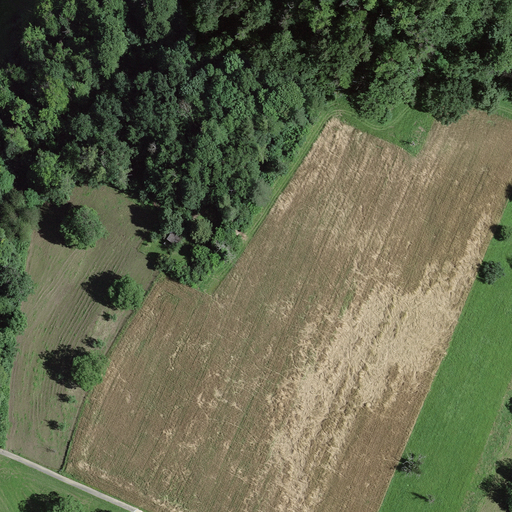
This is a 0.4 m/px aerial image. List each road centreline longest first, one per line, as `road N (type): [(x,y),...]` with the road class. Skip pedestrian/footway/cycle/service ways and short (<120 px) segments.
road 1 (track): [(0,221),(88,110),(262,0)]
road 2 (track): [(0,450),(133,511)]
road 3 (track): [(66,0),(0,114)]
